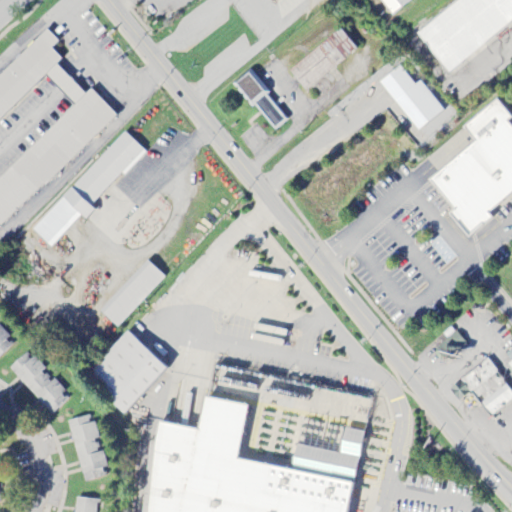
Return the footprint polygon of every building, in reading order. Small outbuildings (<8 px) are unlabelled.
[(379,0),(392,15),(411,1),(410,0),(379,0)] [(511,0),(456,0),(415,32),(446,73),(511,22),(511,0)] [(288,70),(304,92),(357,52),(341,30),(288,70)] [(0,118),(45,77),(74,108),(0,177),(0,226),(116,118),(90,90),(84,96),(55,64),(60,60),(50,49),(57,43),(46,31),(0,74),(0,118)] [(274,132),(288,119),(249,72),(234,84),(274,132)] [(468,235),(448,212),(453,208),(428,179),(474,140),(463,127),(496,99),(511,118),(507,122),(511,127),(511,190),(487,212),(491,216),(468,235)] [(80,216),(85,221),(95,211),(92,208),(144,152),(124,133),(32,231),(50,248),(80,216)] [(99,311),(116,328),(164,279),(146,262),(99,311)] [(0,356),(13,344),(0,329),(0,356)] [(168,370),(128,332),(87,376),(126,414),(168,370)] [(465,344),(455,332),(436,348),(447,360),(465,344)] [(69,398),(27,352),(8,370),(50,415),(69,398)] [(460,381),(490,418),(511,399),(511,391),(486,360),(460,381)] [(144,511),(158,420),(198,429),(207,398),(248,408),(237,457),(348,485),(343,511),(144,511)] [(67,422),(82,479),(107,473),(92,416),(67,422)] [(72,511),(93,511),(94,500),(74,499),(72,511)]
